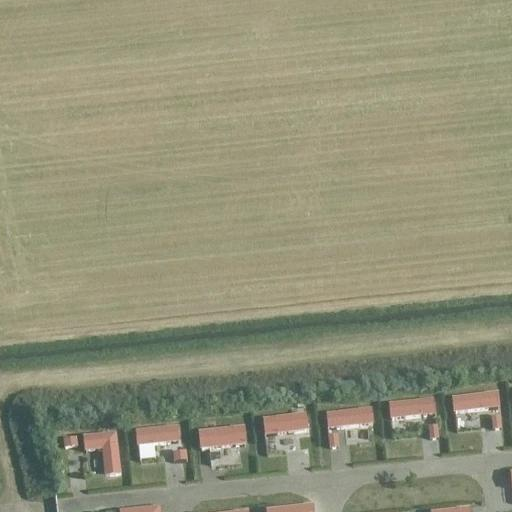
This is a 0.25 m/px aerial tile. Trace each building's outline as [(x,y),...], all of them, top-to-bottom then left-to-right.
[(499,411),(497,395),(451,401),(453,417),(499,411)] [(432,404),(388,408),(389,426),(434,422),(432,404)] [(370,413),(324,419),(326,435),(372,430),(370,413)] [(305,417),(262,422),(263,439),(307,434),(305,417)] [(499,421),(490,422),(492,437),(500,436),(499,421)] [(199,454),(246,449),(244,430),(197,436),(199,454)] [(179,432),(134,436),(136,452),(180,448),(179,432)] [(437,432),(428,433),(429,447),(439,446),(437,432)] [(115,436),(82,440),(83,455),(101,453),(104,481),(120,479),(115,436)] [(336,454),(334,441),(326,442),(328,455),(336,454)] [(77,454),(76,442),(64,443),(65,455),(77,454)] [(185,458),(174,458),(174,467),(185,466),(185,458)]
